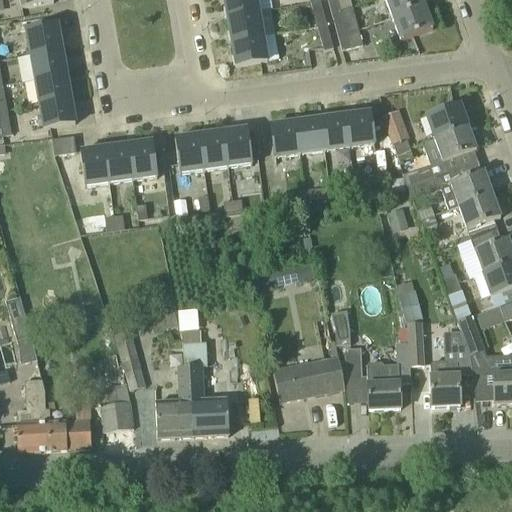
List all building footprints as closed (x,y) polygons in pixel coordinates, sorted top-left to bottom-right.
[(19,0),(21,10),(53,4),(52,0),(19,0)] [(222,0),(226,19),(258,14),(255,0),(222,0)] [(348,0),(326,0),(331,14),(351,8),(348,0)] [(384,0),(392,19),(423,8),(420,0),(384,0)] [(317,28),(325,26),(319,2),(310,4),(317,28)] [(357,28),(351,8),(331,14),(336,34),(357,28)] [(392,19),(393,24),(400,42),(432,31),(423,8),(392,19)] [(230,43),(262,38),(258,14),(226,19),(230,43)] [(332,51),(325,26),(317,28),(323,53),(332,51)] [(61,52),(57,27),(25,32),(30,58),(61,52)] [(336,34),(341,53),(362,48),(357,28),(336,34)] [(230,43),(235,69),(267,63),(262,38),(230,43)] [(61,52),(30,58),(34,82),(66,76),(61,52)] [(66,76),(34,82),(38,106),(70,100),(66,76)] [(75,126),(70,100),(38,106),(43,131),(75,126)] [(459,106),(425,118),(432,137),(433,141),(467,129),(459,106)] [(0,113),(0,128),(2,140),(6,139),(12,138),(7,112),(0,113)] [(395,155),(409,150),(406,142),(408,141),(399,114),(383,120),(392,148),(393,147),(395,155)] [(344,118),(348,150),(373,147),(369,115),(344,118)] [(348,150),(344,118),(319,122),(324,154),(348,150)] [(324,154),(319,122),(295,125),(299,157),(324,154)] [(295,125),(270,128),(274,160),(299,157),(295,125)] [(433,141),(422,146),(430,168),(441,164),(442,165),(457,159),(475,153),(467,129),(433,141)] [(222,135),(227,171),(252,167),(247,131),(222,135)] [(199,138),(204,174),(227,171),(222,135),(199,138)] [(199,138),(174,141),(179,177),(204,174),(199,138)] [(76,155),(73,139),(51,142),(53,158),(76,155)] [(128,147),(132,184),(157,180),(152,144),(128,147)] [(132,184),(128,147),(104,151),(109,187),(132,184)] [(412,160),(409,150),(395,155),(398,165),(412,160)] [(79,154),(82,174),(84,190),(109,187),(104,151),(79,154)] [(458,209),(491,197),(483,174),(450,186),(458,209)] [(379,184),(353,187),(354,196),(380,193),(379,184)] [(330,200),(354,196),(353,187),(329,190),(330,200)] [(330,200),(329,190),(304,194),(305,203),(330,200)] [(305,203),(304,194),(279,197),(280,206),(305,203)] [(470,243),(497,233),(493,222),(500,220),(491,197),(458,209),(466,232),(470,243)] [(198,200),(200,215),(209,214),(207,199),(198,200)] [(241,203),(232,204),(233,219),(243,217),(241,203)] [(224,220),(233,219),(232,204),(222,205),(224,220)] [(135,209),(137,223),(146,222),(145,208),(135,209)] [(433,218),(430,209),(417,215),(420,224),(433,218)] [(433,218),(420,224),(423,232),(437,227),(433,218)] [(122,219),(113,220),(115,234),(124,233),(122,219)] [(115,234),(113,220),(104,221),(106,235),(115,234)] [(482,276),(511,265),(511,254),(507,241),(501,243),(497,233),(470,243),(473,253),(482,276)] [(511,265),(482,276),(490,299),(511,291),(511,265)] [(258,280),(261,293),(265,292),(267,294),(276,292),(278,289),(297,285),(299,286),(309,284),(310,282),(313,281),(310,268),(258,280)] [(457,285),(454,277),(441,282),(443,290),(457,285)] [(443,290),(447,299),(460,294),(457,285),(443,290)] [(6,304),(17,344),(30,340),(19,301),(6,304)] [(504,324),(511,321),(511,304),(498,309),(504,324)] [(346,314),(330,317),(335,333),(335,349),(350,348),(349,331),(346,314)] [(173,315),(150,321),(153,335),(177,329),(173,315)] [(58,319),(40,320),(41,331),(59,330),(58,319)] [(457,324),(469,359),(483,353),(471,319),(457,324)] [(145,390),(127,322),(112,326),(130,394),(145,390)] [(407,327),(410,370),(423,369),(421,326),(407,327)] [(183,370),(189,369),(192,441),(228,439),(226,403),(202,404),(201,370),(206,370),(205,347),(200,347),(199,334),(181,334),(182,348),(183,370)] [(344,352),(346,380),(362,379),(360,352),(344,352)] [(494,408),(511,406),(511,359),(492,361),(493,374),(492,374),(493,388),(494,408)] [(279,406),(343,393),(337,362),(272,375),(279,406)] [(444,367),(442,365),(432,365),(429,368),(431,411),(459,409),(458,379),(456,379),(455,367),(444,367)] [(368,387),(367,387),(368,413),(400,412),(399,386),(397,386),(396,369),(385,370),(381,367),(369,367),(367,370),(368,387)] [(156,443),(192,441),(189,369),(183,370),(177,370),(179,405),(154,406),(156,443)] [(9,374),(0,377),(0,385),(12,382),(9,374)] [(18,456),(54,454),(53,426),(49,426),(48,413),(46,413),(45,395),(42,384),(24,385),(25,413),(15,413),(16,427),(18,456)] [(109,408),(100,410),(103,435),(133,432),(128,405),(125,387),(106,390),(109,408)] [(77,425),(53,426),(54,454),(66,454),(66,453),(90,452),(87,392),(76,392),(77,425)]
